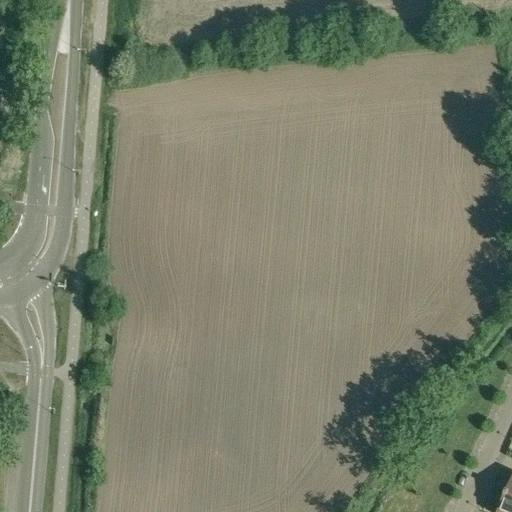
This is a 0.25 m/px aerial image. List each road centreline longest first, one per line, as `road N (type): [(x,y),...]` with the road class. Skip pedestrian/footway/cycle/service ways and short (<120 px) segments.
road 1 (tertiary): [(9,278),(34,259),(48,228),(68,0)]
road 2 (tertiary): [(29,511),(41,351),(9,278)]
road 3 (residential): [(511,400),(463,511)]
